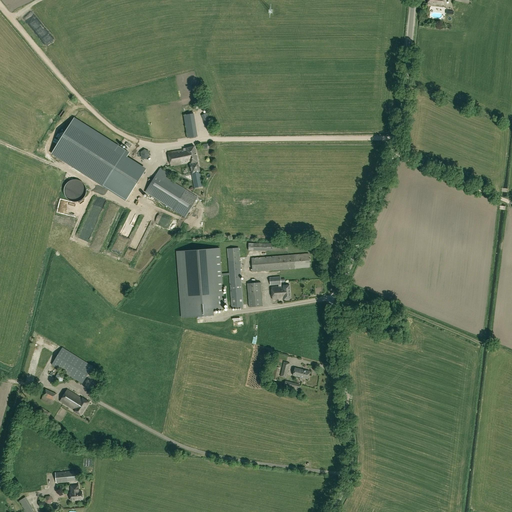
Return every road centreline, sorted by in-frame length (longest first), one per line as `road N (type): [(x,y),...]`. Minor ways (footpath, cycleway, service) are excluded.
road 1 (tertiary): [(333,511),(352,463),(336,299),(402,125),(413,0)]
road 2 (track): [(398,137),(137,142),(89,110),(0,4)]
